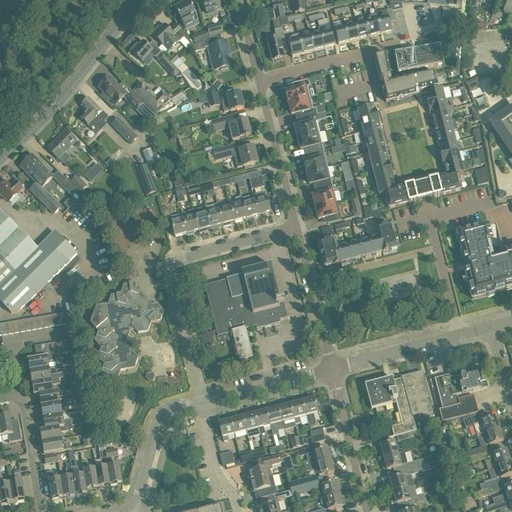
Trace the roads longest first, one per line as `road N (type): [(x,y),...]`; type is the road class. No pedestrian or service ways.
road 1 (tertiary): [(0,161),(142,0)]
road 2 (residential): [(293,226),(256,81)]
road 3 (residential): [(201,404),(171,261)]
road 4 (residential): [(366,511),(333,369)]
road 5 (residential): [(124,511),(136,502),(160,419),(201,404)]
road 6 (residential): [(36,511),(15,391),(0,394)]
road 7 (residential): [(201,404),(333,369)]
road 8 (residential): [(436,246),(308,281)]
road 9 (residential): [(333,369),(459,335)]
road 10 (residential): [(171,261),(293,226)]
